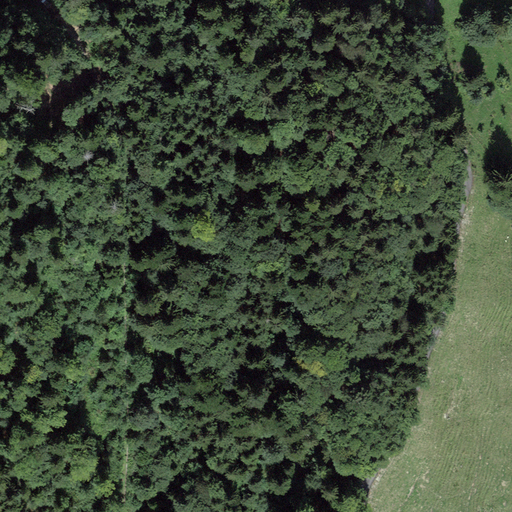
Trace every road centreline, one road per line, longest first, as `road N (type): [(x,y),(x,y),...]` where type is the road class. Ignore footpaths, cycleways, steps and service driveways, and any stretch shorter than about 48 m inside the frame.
road 1 (unclassified): [(431,0),(432,40),(460,158),(448,284),(412,389),(354,511)]
road 2 (track): [(122,511),(128,167),(119,125),(44,0)]
